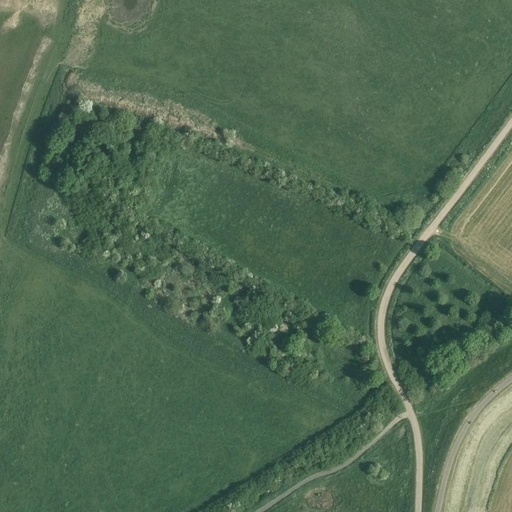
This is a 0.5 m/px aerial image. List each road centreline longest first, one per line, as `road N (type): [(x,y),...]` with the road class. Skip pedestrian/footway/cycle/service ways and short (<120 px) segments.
road 1 (unclassified): [(418,511),(415,428),(382,347),(385,299),(511,122)]
road 2 (unclassified): [(437,511),(463,432),(511,378)]
